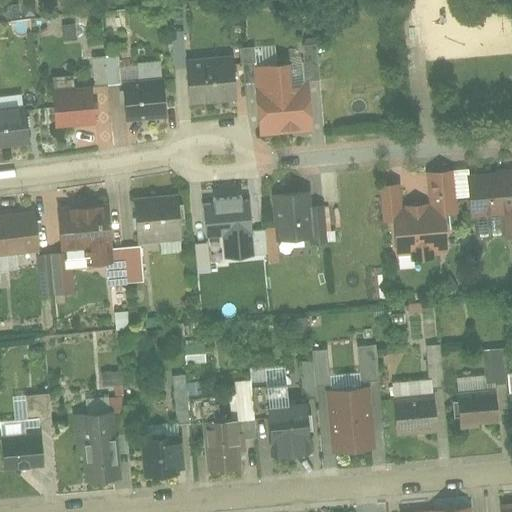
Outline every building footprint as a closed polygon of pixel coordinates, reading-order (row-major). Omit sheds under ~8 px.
[(279,47),(246,48),(246,63),(279,63),(279,47)] [(185,64),(189,107),(237,103),(233,60),(185,64)] [(308,85),(280,87),(278,65),(251,68),(257,140),(313,135),(308,85)] [(122,86),(125,124),(167,120),(164,83),(122,86)] [(51,91),(54,130),(94,127),(90,88),(51,91)] [(0,110),(0,150),(30,148),(27,108),(0,110)] [(395,257),(410,256),(411,265),(433,263),(432,254),(445,252),(442,218),(459,217),(455,173),(425,176),(427,206),(401,208),(399,188),(381,189),(384,225),(392,224),(395,257)] [(504,242),(511,241),(511,173),(465,178),(469,220),(502,217),(504,242)] [(312,190),(272,193),(277,245),(316,242),(312,190)] [(133,202),(138,249),(182,245),(178,198),(133,202)] [(255,262),(249,200),(201,204),(205,244),(220,243),(222,265),(255,262)] [(113,268),(107,208),(57,212),(60,254),(83,252),(85,270),(113,268)] [(0,216),(0,258),(40,255),(36,214),(0,216)] [(381,344),(362,345),(363,379),(381,379),(381,344)] [(319,384),(328,384),(328,349),(316,349),(316,361),(303,361),(303,395),(319,395),(319,384)] [(190,374),(176,375),(179,423),(193,423),(190,374)] [(499,428),(496,396),(455,400),(457,431),(499,428)] [(394,440),(434,436),(431,397),(390,401),(394,440)] [(349,409),(353,448),(375,446),(372,407),(349,409)] [(353,448),(349,409),(326,412),(330,450),(353,448)] [(264,414),(267,448),(309,444),(306,410),(264,414)] [(121,481),(115,416),(70,420),(76,485),(121,481)] [(201,425),(206,475),(237,473),(235,447),(241,447),(239,421),(201,425)] [(0,439),(0,472),(42,468),(39,436),(0,439)] [(140,442),(144,480),(181,476),(178,439),(140,442)] [(511,511),(511,501),(500,502),(500,511),(511,511)]
